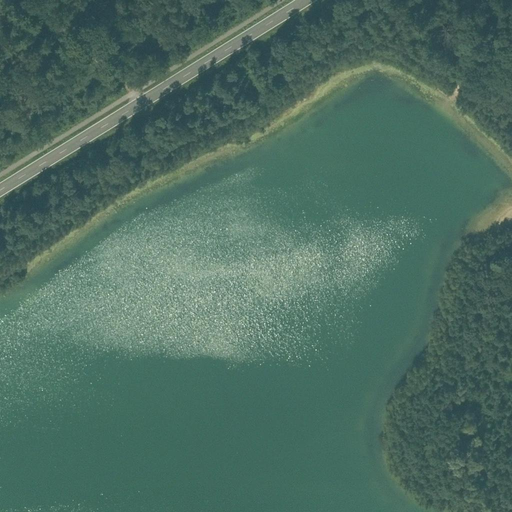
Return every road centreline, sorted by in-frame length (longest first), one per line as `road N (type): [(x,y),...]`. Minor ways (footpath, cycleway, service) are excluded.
road 1 (secondary): [(0,188),(305,0)]
road 2 (track): [(138,103),(16,0)]
